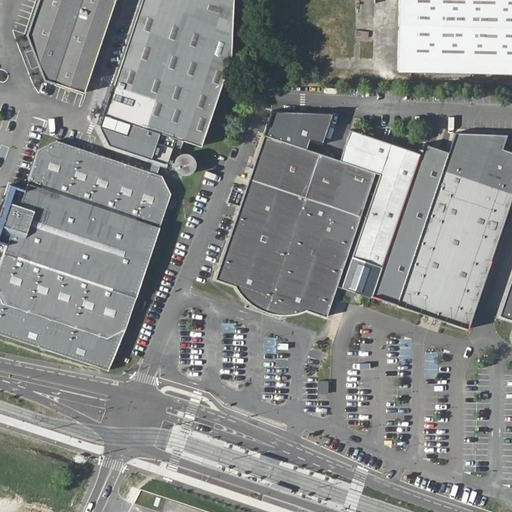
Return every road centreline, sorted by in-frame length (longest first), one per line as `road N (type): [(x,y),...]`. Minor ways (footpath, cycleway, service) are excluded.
road 1 (tertiary): [(123,440),(328,511)]
road 2 (unclassified): [(328,464),(165,415),(127,431)]
road 3 (tertiary): [(328,464),(140,395)]
road 4 (unclassified): [(0,381),(105,403),(140,395)]
road 5 (tertiary): [(140,395),(0,365)]
road 6 (tertiary): [(0,383),(123,440)]
road 7 (tertiary): [(450,511),(328,464)]
